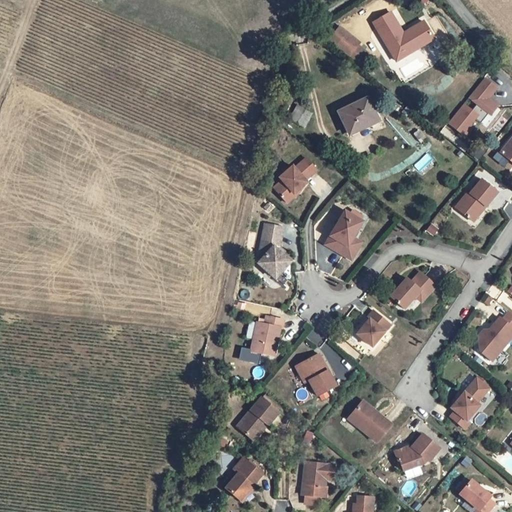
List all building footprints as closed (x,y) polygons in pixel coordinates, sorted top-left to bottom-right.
[(409,48),(432,35),(424,22),(404,34),(391,12),(373,23),(396,62),(412,52),(409,48)] [(337,45),(346,33),(340,27),(330,39),(337,45)] [(359,43),(346,33),(337,45),(350,55),(357,45),(359,43)] [(434,39),(432,35),(409,48),(412,52),(434,39)] [(367,53),(357,45),(350,55),(360,63),(367,53)] [(490,116),(499,105),(490,97),(499,87),(486,76),(468,97),(490,116)] [(379,121),(368,98),(339,112),(350,135),(379,121)] [(465,102),(447,123),(464,137),(485,113),(476,105),(472,109),(465,102)] [(311,113),(298,106),(290,119),(303,126),(311,113)] [(511,138),(501,153),(511,162),(511,138)] [(282,180),(274,188),(287,203),(296,195),(295,194),(298,190),(307,182),(305,181),(317,170),(306,158),(295,169),(293,166),(280,177),(282,180)] [(485,207),(497,192),(482,180),(470,194),(468,192),(456,207),(470,219),(483,204),(485,207)] [(485,207),(483,204),(470,219),(473,222),(485,207)] [(353,238),(363,222),(345,211),(325,245),(343,255),(353,238)] [(258,263),(276,279),(291,261),(283,254),(279,250),(280,247),(283,227),(265,224),(260,251),(265,256),(258,263)] [(362,243),(353,238),(343,255),(351,260),(362,243)] [(407,279),(390,297),(404,310),(415,297),(417,300),(423,294),(426,297),(436,286),(420,273),(411,283),(407,279)] [(426,297),(423,294),(417,300),(421,303),(426,297)] [(369,320),(357,335),(372,347),(390,325),(374,311),(367,318),(369,320)] [(282,328),(284,320),(267,316),(265,324),(258,322),(251,351),(271,355),(274,341),(278,342),(281,327),(282,328)] [(511,337),(511,327),(500,318),(490,330),(484,337),(482,336),(478,336),(480,352),(492,362),(511,337)] [(309,380),(317,396),(336,386),(328,370),(325,371),(321,365),(324,363),(319,354),(301,363),(309,380)] [(309,380),(301,363),(296,366),(305,382),(309,380)] [(489,389),(477,379),(464,393),(465,394),(461,399),(460,398),(451,408),(455,411),(450,417),(464,429),(470,423),(467,420),(480,406),(477,403),(489,389)] [(266,395),(262,399),(279,412),(281,410),(269,400),(270,398),(266,395)] [(262,399),(261,398),(237,427),(252,440),(266,424),(268,426),(269,426),(280,413),(279,412),(262,399)] [(363,401),(351,415),(359,421),(360,424),(358,427),(377,443),(392,425),(363,401)] [(359,421),(351,415),(348,419),(358,427),(360,424),(359,421)] [(268,426),(266,424),(252,440),(255,442),(268,426)] [(313,434),(307,432),(303,442),(309,445),(313,434)] [(440,449),(423,434),(412,447),(409,451),(406,448),(394,452),(398,461),(400,461),(404,471),(424,464),(427,460),(429,462),(440,449)] [(226,489),(240,501),(255,483),(262,474),(248,462),(248,463),(245,461),(241,466),(244,468),(226,489)] [(334,465),(307,462),(303,496),(305,496),(321,498),(326,498),(327,487),(325,487),(326,480),(333,481),(334,465)] [(384,474),(378,469),(375,473),(381,478),(384,474)] [(458,490),(461,493),(470,482),(467,480),(458,490)] [(491,496),(471,480),(470,482),(461,493),(459,494),(478,509),(475,511),(488,511),(495,504),(489,499),(491,496)] [(257,485),(255,483),(240,501),(242,502),(257,485)] [(321,498),(305,496),(304,504),(320,506),(321,498)] [(353,511),(372,511),(373,497),(358,496),(358,504),(354,503),(353,511)]
